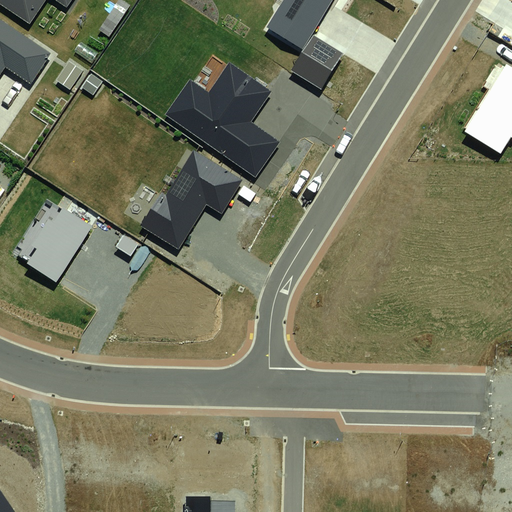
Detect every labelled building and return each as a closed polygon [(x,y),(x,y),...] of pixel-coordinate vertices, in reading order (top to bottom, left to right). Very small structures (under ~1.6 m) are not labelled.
[(0,0),(0,3),(30,24),(45,0),(56,0),(66,7),(70,0),(0,0)] [(282,0),(266,27),(302,48),(331,0),(282,0)] [(49,53),(0,19),(0,73),(6,65),(30,81),(49,53)] [(343,54),(313,35),(291,71),(321,89),(343,54)] [(190,79),(165,114),(256,177),(280,142),(250,121),(271,91),(230,62),(209,92),(190,79)] [(511,67),(506,63),(464,130),(500,153),(510,137),(511,138),(511,67)] [(163,192),(143,225),(178,247),(206,202),(222,212),(242,180),(193,150),(166,194),(163,192)] [(92,227),(47,198),(11,252),(56,281),(92,227)]
